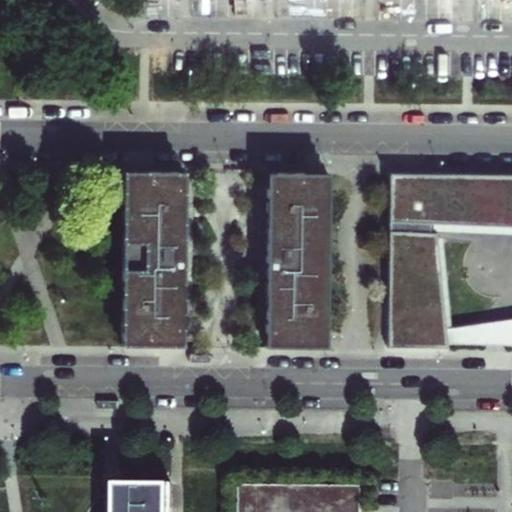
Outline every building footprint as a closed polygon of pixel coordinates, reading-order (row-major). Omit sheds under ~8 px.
[(150,347),(174,347),(174,329),(183,329),(184,190),(176,190),(176,172),(152,171),(152,181),(122,180),(121,337),(150,338),(150,347)] [(122,180),(152,181),(152,171),(122,171),(122,180)] [(176,190),(184,190),(185,172),(176,172),(176,190)] [(297,339),(326,339),(328,182),(298,182),(298,173),(274,173),(274,191),(265,191),(264,330),(273,330),(273,348),(297,348),(297,339)] [(274,191),(274,173),(265,173),(265,191),(274,191)] [(328,182),(328,173),(298,173),(298,182),(328,182)] [(511,174),(388,174),(387,349),(446,350),(447,343),(447,329),(436,234),(430,233),(430,228),(511,231),(511,174)] [(447,343),(511,345),(511,321),(447,329),(447,343)] [(174,347),(183,347),(183,329),(174,329),(174,347)] [(273,348),(273,330),(264,330),(264,348),(273,348)] [(121,337),(120,346),(150,347),(150,338),(121,337)] [(297,348),(326,348),(326,339),(297,339),(297,348)] [(170,511),(171,484),(118,484),(117,511),(170,511)] [(240,511),(361,511),(362,486),(241,485),(240,511)]
